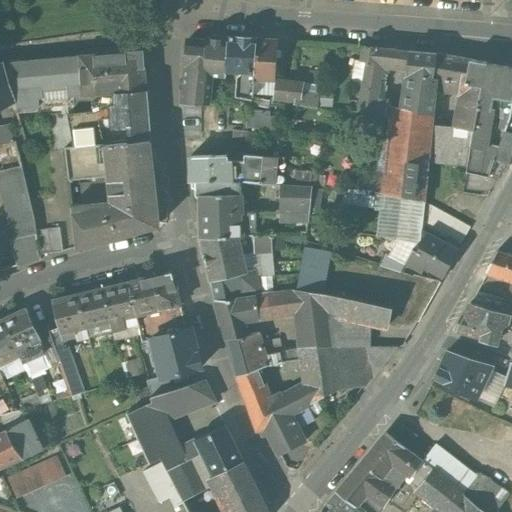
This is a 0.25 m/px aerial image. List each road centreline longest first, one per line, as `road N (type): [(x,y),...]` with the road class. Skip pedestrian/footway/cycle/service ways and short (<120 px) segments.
road 1 (residential): [(511,188),(407,380),(301,511)]
road 2 (residential): [(511,47),(318,24),(171,27)]
road 3 (residential): [(183,234),(214,355),(284,511)]
road 4 (residential): [(171,27),(168,135),(183,234)]
road 5 (residential): [(0,282),(183,234)]
road 6 (residential): [(171,27),(143,40),(0,57)]
